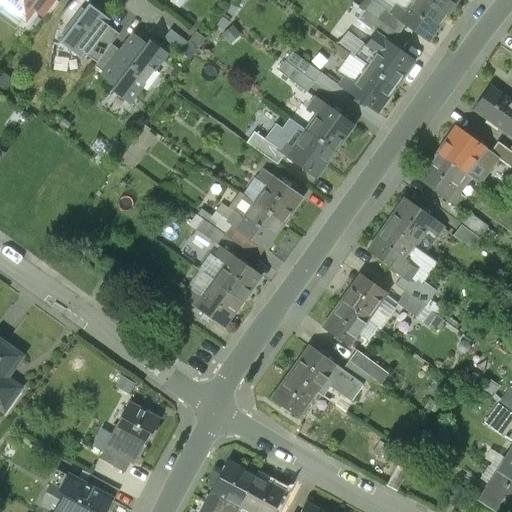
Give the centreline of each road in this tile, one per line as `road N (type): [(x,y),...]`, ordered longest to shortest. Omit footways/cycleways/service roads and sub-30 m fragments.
road 1 (residential): [(217,400),(348,207),(511,1)]
road 2 (residential): [(0,245),(217,400)]
road 3 (residential): [(217,400),(408,511)]
road 4 (residential): [(217,400),(157,511)]
